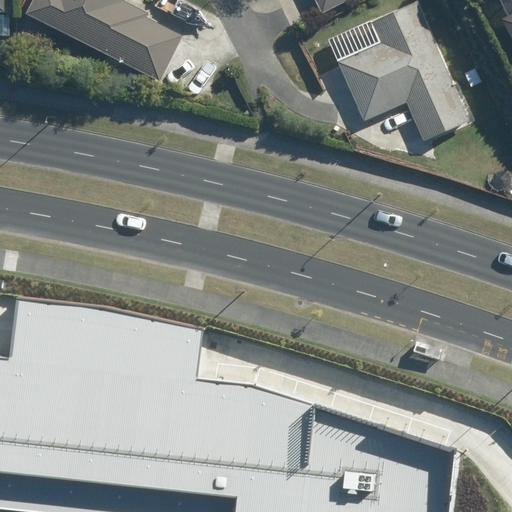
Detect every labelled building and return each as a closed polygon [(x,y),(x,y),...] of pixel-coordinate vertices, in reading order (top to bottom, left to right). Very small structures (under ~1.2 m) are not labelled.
[(22,12),(20,16),(155,82),(178,36),(143,18),(145,14),(121,2),(121,0),(28,0),(27,0),(19,0),(15,8),(22,12)] [(312,0),(320,14),(347,0),(312,0)] [(376,44),(333,63),(360,123),(403,104),(420,142),(467,121),(415,3),(367,24),(376,44)] [(511,13),(501,19),(511,40),(511,13)] [(17,353),(0,351),(0,462),(240,489),(237,511),(451,511),(459,440),(261,382),(202,375),(206,340),(208,327),(109,302),(23,293),(21,313),(17,353)]
